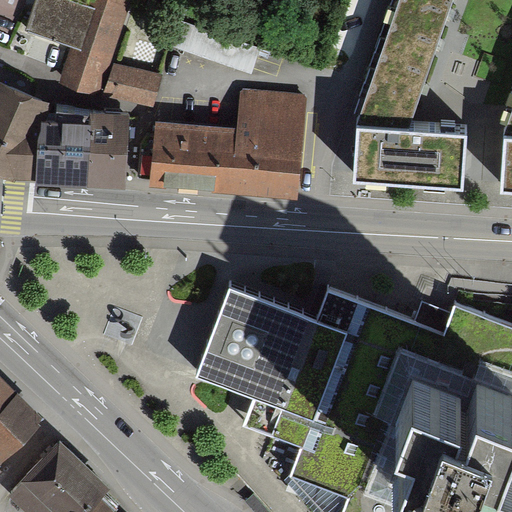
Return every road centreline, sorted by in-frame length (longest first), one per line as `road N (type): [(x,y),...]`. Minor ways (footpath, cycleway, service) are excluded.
road 1 (primary): [(0,203),(511,242)]
road 2 (primary): [(197,511),(73,397)]
